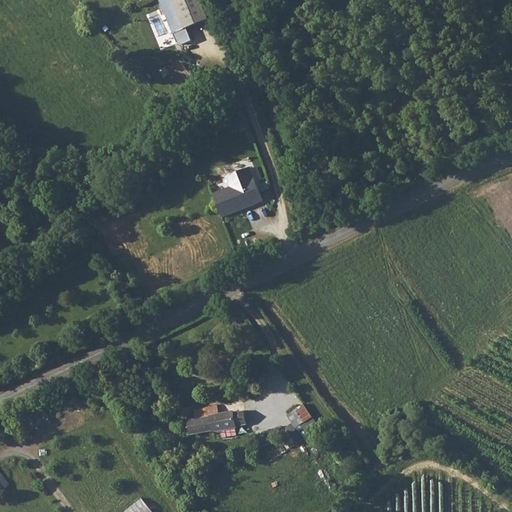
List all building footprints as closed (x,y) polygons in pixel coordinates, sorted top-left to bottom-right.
[(161,0),(175,36),(187,31),(174,0),(161,0)] [(174,0),(187,31),(212,21),(203,0),(174,0)] [(214,197),(222,220),(264,204),(251,170),(227,179),(231,190),(214,197)] [(287,413),(293,423),(287,427),(296,442),(320,427),(306,402),(287,413)] [(210,429),(211,432),(236,428),(236,425),(243,424),(245,424),(245,418),(244,414),(243,410),(233,412),(233,410),(217,412),(216,404),(193,408),(195,416),(186,418),(189,432),(210,429)] [(45,405),(25,417),(33,430),(53,418),(45,405)] [(313,457),(282,471),(286,480),(317,466),(313,457)] [(0,496),(14,485),(0,468),(0,496)] [(155,511),(143,497),(124,511),(155,511)]
